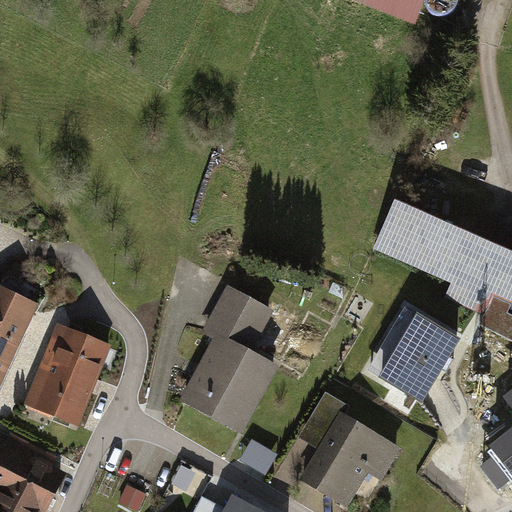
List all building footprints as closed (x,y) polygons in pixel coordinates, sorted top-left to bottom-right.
[(424,0),(367,0),(366,5),(413,24),(424,0)] [(434,11),(438,14),(444,15),(450,14),(455,11),(459,6),(461,1),(460,0),(427,0),(428,2),(430,7),(434,11)] [(511,262),(393,205),(370,251),(447,285),(441,297),(483,317),(475,331),(511,346),(511,319),(509,319),(511,312),(511,262)] [(247,358),(273,312),(223,284),(194,336),(210,345),(176,405),(237,439),(274,373),(247,358)] [(0,382),(35,306),(0,290),(0,382)] [(461,340),(407,308),(370,370),(424,402),(461,340)] [(76,430),(107,348),(54,328),(23,409),(76,430)] [(320,398),(293,440),(315,455),(340,417),(343,412),(320,398)] [(298,484),(343,511),(365,477),(378,485),(398,452),(340,417),(315,455),(298,484)] [(0,488),(41,511),(56,482),(41,474),(52,454),(5,430),(0,440),(0,488)] [(484,468),(511,502),(511,441),(499,451),(502,454),(484,468)] [(269,478),(280,457),(254,442),(242,462),(269,478)] [(230,511),(237,498),(207,483),(196,506),(208,511),(230,511)] [(40,511),(41,511),(0,488),(0,511),(40,511)]
